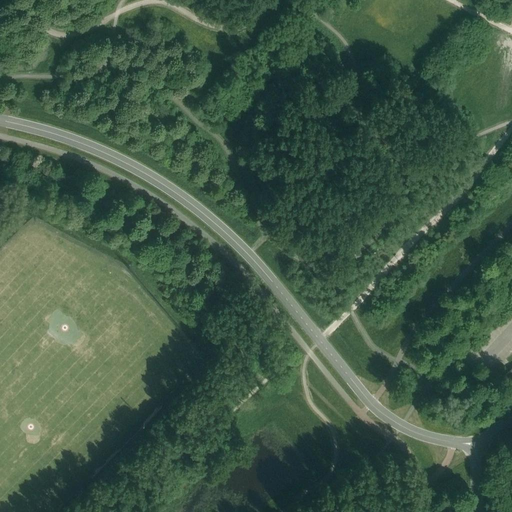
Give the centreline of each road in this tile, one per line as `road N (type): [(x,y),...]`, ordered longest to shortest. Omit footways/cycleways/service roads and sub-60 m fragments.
road 1 (unclassified): [(0,122),(58,135),(186,198),(253,260),(370,404),(422,435),(475,442)]
road 2 (unknown): [(310,356),(511,134)]
road 3 (unknown): [(266,0),(230,30),(168,2),(142,3),(65,36),(45,33),(18,0)]
road 4 (unknown): [(302,379),(340,451),(330,474),(287,511)]
